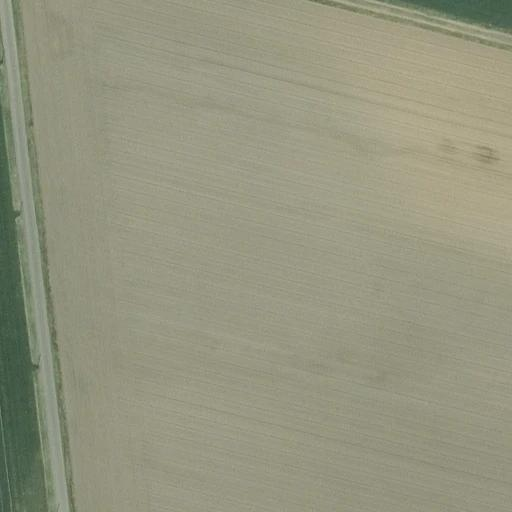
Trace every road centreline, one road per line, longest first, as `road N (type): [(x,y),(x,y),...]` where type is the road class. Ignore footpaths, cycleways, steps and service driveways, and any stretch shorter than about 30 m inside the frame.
road 1 (unclassified): [(62,511),(5,0)]
road 2 (track): [(337,0),(511,43)]
